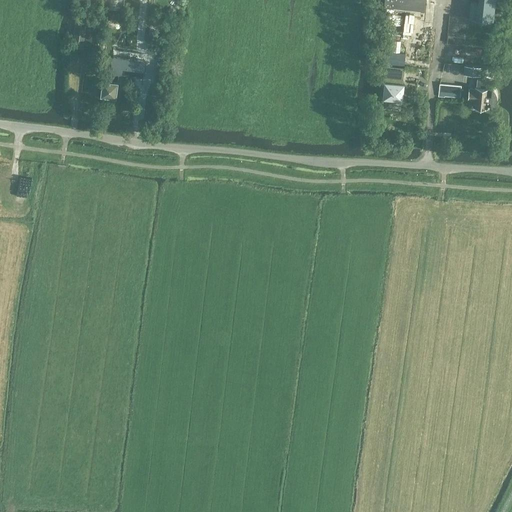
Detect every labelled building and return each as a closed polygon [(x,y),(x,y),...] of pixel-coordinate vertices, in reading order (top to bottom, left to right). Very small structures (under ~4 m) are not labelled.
[(122,9),(122,0),(104,0),(104,8),(122,9)] [(387,0),(387,10),(427,14),(428,0),(387,0)] [(494,27),(495,9),(471,7),(469,34),(485,36),(486,26),(494,27)] [(91,45),(94,22),(76,20),(72,47),(83,49),(84,44),(91,45)] [(163,45),(164,36),(148,34),(147,44),(163,45)] [(490,64),(493,36),(476,35),(475,44),(468,44),(466,61),(490,64)] [(388,51),(386,62),(404,64),(406,53),(388,51)] [(115,97),(119,73),(143,76),(145,61),(113,57),(111,72),(112,73),(111,82),(103,80),(100,95),(115,97)] [(464,65),(463,74),(483,74),(483,65),(464,65)] [(403,68),(385,66),(383,81),(384,81),(382,98),(400,100),(401,93),(403,93),(404,86),(401,86),(403,68)] [(489,89),(489,80),(476,79),(475,87),(489,89)] [(439,97),(461,98),(462,84),(440,84),(439,97)] [(487,106),(489,89),(475,87),(475,90),(469,89),(468,100),(473,101),(473,107),(487,108),(487,106)] [(492,88),(491,87),(491,89),(489,89),(487,106),(489,106),(489,109),(490,108),(492,107),(493,106),(494,105),(495,103),(496,101),(496,100),(497,98),(497,96),(496,95),(496,94),(496,93),(495,92),(495,90),(494,89),(493,88),(492,88)] [(399,110),(399,102),(387,103),(387,111),(399,110)]
